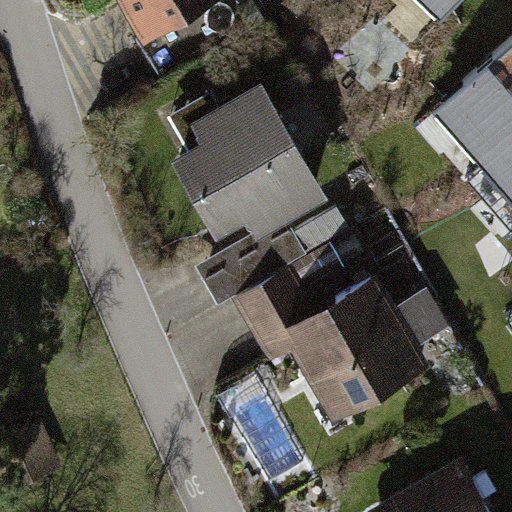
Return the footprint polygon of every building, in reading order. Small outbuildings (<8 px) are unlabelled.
[(124,0),(137,21),(174,0),(124,0)] [(511,38),(444,97),(492,153),(511,135),(511,38)] [(276,200),(315,178),(252,66),(212,89),(224,110),(171,139),(211,211),(265,181),(276,200)] [(511,135),(492,153),(511,176),(511,135)] [(332,402),(415,357),(366,265),(282,309),(332,402)] [(36,428),(0,447),(12,471),(48,452),(36,428)] [(489,511),(456,453),(367,503),(372,511),(489,511)]
